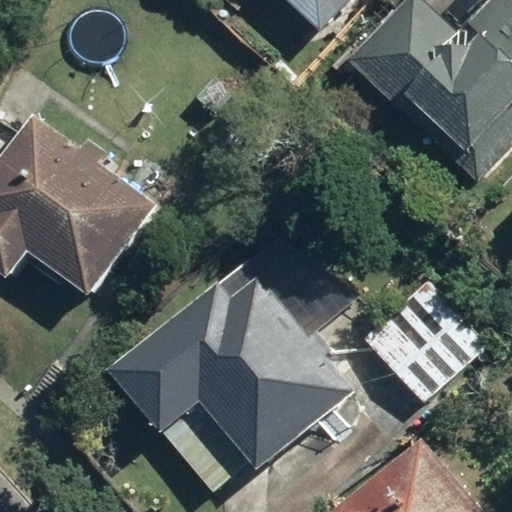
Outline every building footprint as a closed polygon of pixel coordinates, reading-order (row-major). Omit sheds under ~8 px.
[(366,0),(282,0),(327,42),(366,0)] [(511,133),(511,0),(503,0),(465,42),(418,0),(410,0),(347,69),(412,128),(423,116),(480,168),(511,133)] [(0,283),(13,293),(34,263),(99,307),(164,211),(35,124),(0,174),(0,283)] [(243,481),(257,496),(368,404),(314,341),(334,324),(286,268),(264,286),(250,270),(113,385),(214,505),(243,481)] [(481,511),(422,448),(351,511),(481,511)]
